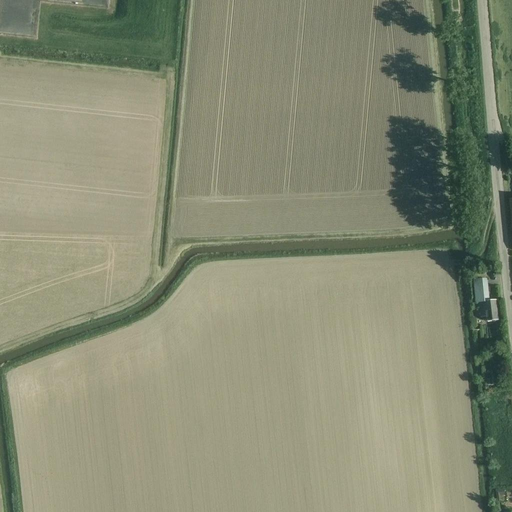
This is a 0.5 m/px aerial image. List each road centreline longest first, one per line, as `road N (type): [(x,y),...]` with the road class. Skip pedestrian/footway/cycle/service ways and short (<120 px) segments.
road 1 (track): [(154,281),(171,76),(0,57)]
road 2 (track): [(0,350),(135,299),(187,245),(318,236)]
road 3 (tertiary): [(481,0),(511,318)]
road 4 (track): [(0,40),(173,58),(171,76)]
